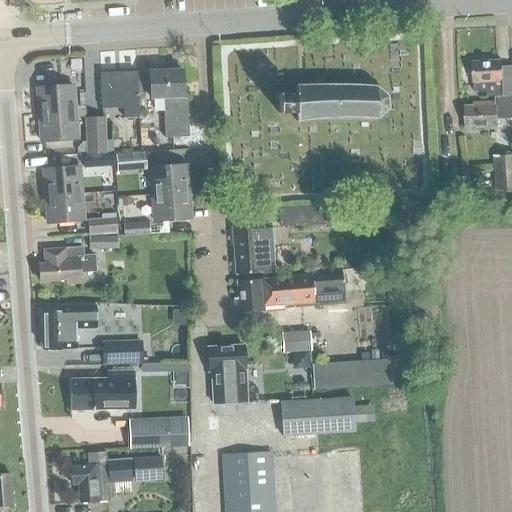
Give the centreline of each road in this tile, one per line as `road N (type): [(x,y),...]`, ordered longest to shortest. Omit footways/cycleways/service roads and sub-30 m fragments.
road 1 (tertiary): [(0,39),(511,1)]
road 2 (unclassified): [(37,511),(0,59)]
